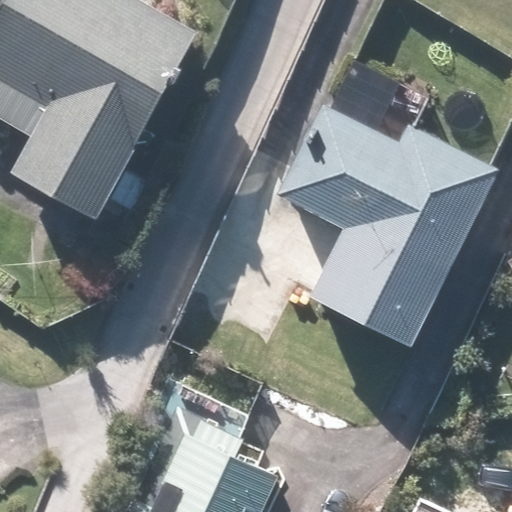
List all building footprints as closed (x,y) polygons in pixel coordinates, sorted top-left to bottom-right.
[(1,0),(0,3),(0,130),(20,142),(0,177),(0,195),(78,240),(106,190),(190,39),(119,0),(1,0)] [(486,177),(397,129),(387,147),(316,108),(263,207),(423,294),(486,177)] [(511,254),(491,268),(511,301),(511,254)] [(270,511),(291,467),(236,442),(248,415),(180,385),(123,511),(270,511)] [(511,511),(430,511),(412,503),(407,511),(511,511)]
